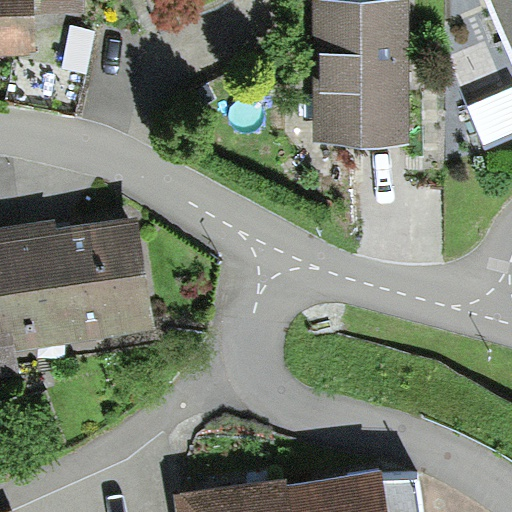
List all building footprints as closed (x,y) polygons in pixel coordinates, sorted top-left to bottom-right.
[(0,0),(0,45),(35,45),(34,5),(81,4),(80,0),(0,0)] [(409,0),(317,0),(319,130),(411,129),(409,0)] [(511,0),(488,0),(511,53),(511,0)] [(50,218),(0,225),(0,376),(18,374),(15,349),(151,330),(135,215),(51,226),(50,218)] [(289,479),(176,495),(178,511),(425,511),(421,478),(384,478),(382,473),(290,486),(289,479)]
